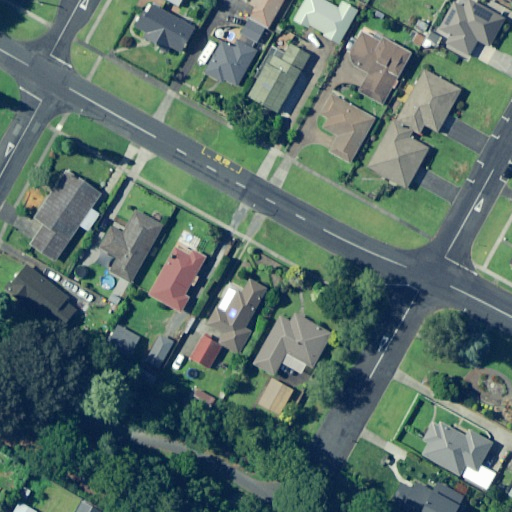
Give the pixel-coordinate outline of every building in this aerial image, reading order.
[(182,0),(150,0),(135,28),(144,33),(141,38),(167,52),(169,48),(180,54),(196,24),(175,13),(182,0)] [(250,12),(274,25),(286,0),(241,0),(253,6),(250,12)] [(338,8),(323,0),(304,0),(293,20),(307,29),(309,25),(323,33),(322,35),(337,44),(356,11),(341,2),(338,8)] [(395,2),(389,0),(374,0),(374,3),(391,10),(395,2)] [(488,47),(503,19),(466,0),(454,0),(439,30),(449,36),(444,44),(468,57),(476,41),(488,47)] [(429,26),(418,21),(409,39),(420,44),(429,26)] [(263,30),(246,22),(234,47),(219,41),(204,75),(222,83),(223,81),(236,87),(263,30)] [(380,41),(362,32),(345,62),(368,74),(358,93),(381,105),(409,54),(381,39),(380,41)] [(308,56),(278,39),(247,96),(277,113),(308,56)] [(396,120),(413,129),(420,133),(424,126),(437,132),(460,90),(423,70),(396,120)] [(373,119),(331,96),(321,116),(326,119),(321,128),(337,136),(328,153),(349,164),(373,119)] [(413,129),(396,120),(391,128),(384,124),(361,166),(404,189),(429,143),(420,138),(417,144),(408,139),(413,129)] [(100,194),(66,172),(34,220),(42,225),(29,245),(54,262),(79,226),(87,231),(99,213),(91,208),(100,194)] [(161,225),(135,211),(123,233),(112,226),(99,249),(117,258),(109,272),(129,284),(161,225)] [(205,257),(179,243),(164,269),(162,268),(148,295),(179,312),(187,297),(184,295),(205,257)] [(66,297),(25,266),(7,291),(60,330),(76,309),(63,300),(66,297)] [(229,286),(207,325),(221,334),(217,342),(222,346),(238,355),(251,332),(245,328),(266,290),(246,278),(239,291),(229,286)] [(331,334),(294,314),(289,322),(279,316),(253,365),(274,376),(281,363),(301,374),(305,365),(312,368),(331,334)] [(139,338),(116,325),(104,346),(128,358),(139,338)] [(217,342),(202,334),(188,357),(209,369),(222,346),(217,342)] [(172,342),(159,335),(144,361),(157,368),(172,342)] [(292,391),(272,379),(258,404),(278,416),(292,391)] [(464,438),(433,422),(423,441),(427,443),(421,456),(487,490),(495,475),(478,466),(490,442),(468,431),(464,438)] [(400,511),(455,511),(463,497),(435,483),(431,492),(416,485),(414,489),(402,483),(390,506),(400,511)] [(35,511),(18,503),(13,511),(35,511)]
